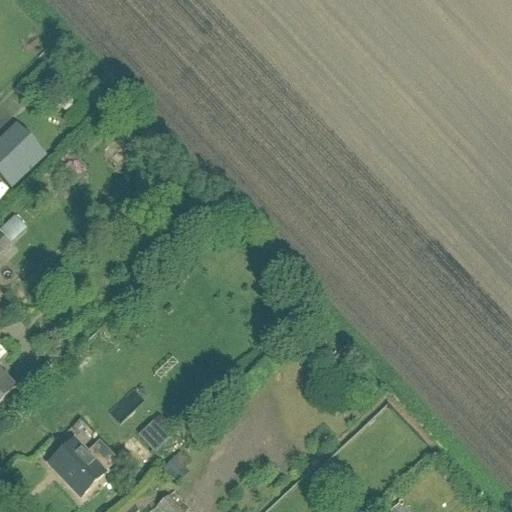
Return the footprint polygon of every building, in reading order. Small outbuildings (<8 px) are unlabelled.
[(23,135),(0,157),(0,181),(10,192),(46,159),(23,135)] [(0,232),(0,236),(10,248),(27,233),(14,219),(0,232)] [(0,257),(10,248),(0,236),(0,257)] [(73,365),(84,377),(114,348),(103,337),(73,365)] [(0,406),(14,393),(0,377),(0,365),(8,358),(0,349),(0,406)] [(152,426),(139,439),(155,456),(168,444),(152,426)] [(81,502),(106,478),(73,443),(48,467),(81,502)] [(156,511),(155,511),(180,511),(169,499),(168,498),(155,510),(156,511)]
